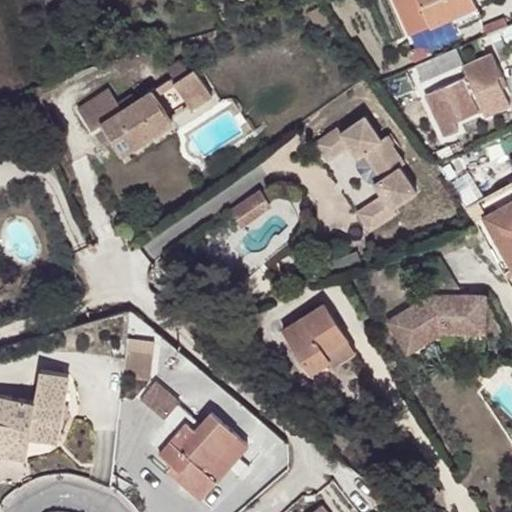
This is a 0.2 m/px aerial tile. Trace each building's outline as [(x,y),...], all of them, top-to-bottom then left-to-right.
[(463,0),(393,0),(406,33),(467,10),(463,0)] [(457,132),(454,123),(482,112),(485,119),(510,109),(503,91),(499,79),(503,78),(495,56),(465,68),(469,77),(466,78),(434,90),(425,94),(433,112),(443,137),(457,132)] [(186,112),(207,99),(192,74),(171,86),(186,112)] [(508,89),(503,78),(499,79),(503,91),(508,89)] [(150,94),(132,104),(119,112),(116,106),(107,91),(76,109),(89,131),(99,126),(118,157),(169,127),(150,94)] [(119,112),(132,104),(128,98),(116,106),(119,112)] [(392,220),(417,204),(401,178),(405,176),(386,146),(381,149),(364,123),(339,140),(334,133),(306,152),(319,172),(347,154),(385,210),(356,229),(368,246),(396,227),(392,220)] [(456,137),(430,148),(435,161),(462,150),(456,137)] [(260,188),(229,209),(242,228),(273,206),(260,188)] [(503,272),(511,267),(511,202),(477,221),(503,272)] [(409,274),(419,292),(452,292),(432,260),(409,274)] [(511,267),(503,272),(511,288),(511,267)] [(380,325),(399,357),(433,336),(476,335),(477,298),(441,298),(429,306),(424,298),(380,325)] [(324,370),(348,356),(317,307),(276,333),(302,375),(320,365),(324,370)] [(156,340),(128,336),(127,348),(154,352),(156,340)] [(154,352),(127,348),(124,377),(151,380),(154,352)] [(0,448),(11,450),(13,438),(25,440),(52,444),(63,374),(33,370),(28,402),(0,397),(0,448)] [(156,381),(141,398),(165,419),(180,401),(156,381)] [(224,479),(236,469),(258,451),(226,412),(210,424),(203,417),(168,444),(179,458),(188,469),(182,474),(202,497),(224,479)] [(11,450),(0,448),(0,462),(20,465),(25,440),(13,438),(11,450)] [(173,463),(182,474),(188,469),(179,458),(173,463)] [(320,511),(311,501),(297,511),(320,511)]
